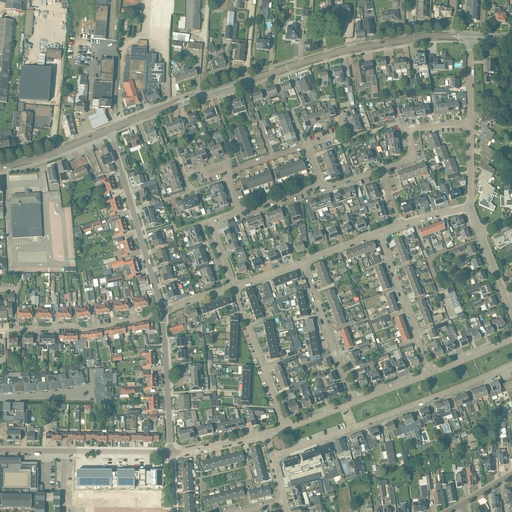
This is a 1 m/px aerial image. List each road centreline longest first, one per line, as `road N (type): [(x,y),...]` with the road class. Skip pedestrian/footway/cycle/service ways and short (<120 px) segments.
road 1 (tertiary): [(470,37),(334,54),(108,131)]
road 2 (residential): [(272,455),(511,363)]
road 3 (residential): [(162,311),(108,131)]
road 4 (residential): [(170,452),(0,451)]
road 5 (residential): [(0,330),(84,330),(162,311)]
road 6 (residential): [(284,428),(234,286)]
road 7 (residential): [(431,372),(379,233)]
road 8 (residential): [(354,402),(303,263)]
road 9 (residential): [(170,452),(162,311)]
